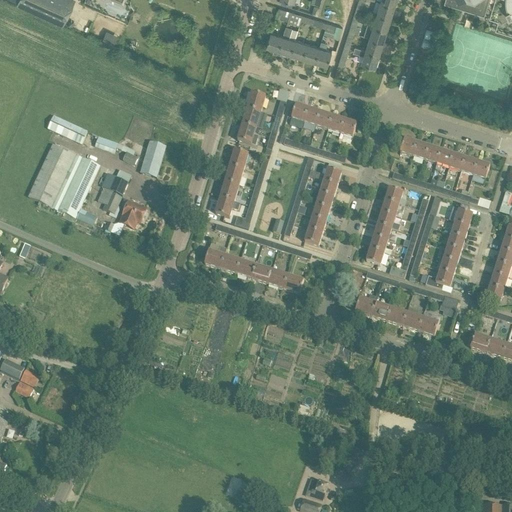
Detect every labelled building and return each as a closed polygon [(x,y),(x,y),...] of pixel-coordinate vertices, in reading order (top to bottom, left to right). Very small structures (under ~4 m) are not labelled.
[(19,0),(19,1),(63,21),(72,0),(19,0)] [(358,0),(345,44),(350,46),(364,0),(358,0)] [(445,0),(444,4),(484,16),(489,0),(445,0)] [(381,2),(377,14),(391,19),(395,6),(381,2)] [(278,8),(275,18),(283,20),(284,16),(286,10),(278,8)] [(284,16),(283,20),(287,21),(287,22),(299,26),(301,21),(303,16),(286,10),(284,16)] [(377,14),(373,26),(387,31),(391,19),(377,14)] [(303,16),(301,21),(335,32),(336,26),(303,16)] [(287,26),(284,36),(279,50),(291,54),(295,40),(299,30),(287,26)] [(335,32),(333,38),(339,39),(342,28),(336,26),(335,32)] [(373,26),(369,38),(383,43),(387,31),(373,26)] [(271,32),(266,46),(279,50),(284,36),(271,32)] [(115,40),(104,35),(101,41),(112,47),(115,40)] [(369,38),(366,51),(379,55),(383,43),(369,38)] [(295,40),(291,54),(303,58),(308,44),(295,40)] [(308,44),(303,58),(315,62),(320,48),(308,44)] [(345,44),(341,56),(346,58),(350,46),(345,44)] [(320,48),(315,62),(328,66),(332,52),(320,48)] [(353,49),(351,55),(363,59),(362,63),(375,67),(379,55),(366,51),(365,53),(353,49)] [(277,88),(275,99),(282,100),(284,89),(277,88)] [(252,94),(247,110),(261,114),(266,98),(252,94)] [(280,103),(266,150),(272,152),(286,105),(280,103)] [(296,106),(292,120),(304,124),(308,110),(296,106)] [(247,110),(242,126),(256,130),(261,114),(247,110)] [(308,110),(304,124),(316,128),(320,114),(308,110)] [(320,114),(316,128),(328,131),(333,118),(320,114)] [(54,117),(48,129),(82,145),(88,133),(54,117)] [(333,118),(328,131),(340,135),(345,121),(333,118)] [(345,121),(340,135),(353,139),(357,125),(345,121)] [(242,126),(237,142),(251,146),(256,130),(242,126)] [(99,138),(95,148),(114,155),(116,149),(118,145),(99,138)] [(284,145),(284,146),(344,165),(346,160),(286,140),(284,145)] [(405,141),(400,154),(413,158),(417,144),(405,141)] [(150,143),(141,174),(157,179),(166,148),(150,143)] [(417,144),(413,158),(425,162),(429,148),(417,144)] [(85,161),(53,146),(28,198),(76,221),(77,219),(74,218),(78,210),(80,211),(100,168),(85,161)] [(429,148),(425,162),(437,166),(441,152),(429,148)] [(235,152),(230,168),(244,172),(248,156),(235,152)] [(441,152),(437,166),(442,167),(449,170),(453,156),(441,152)] [(127,154),(123,161),(134,167),(138,160),(127,154)] [(453,156),(449,170),(461,173),(465,160),(453,156)] [(465,160),(461,173),(473,177),(477,163),(465,160)] [(263,161),(245,224),(250,226),(269,162),(263,161)] [(473,177),(485,181),(490,167),(477,163),(473,177)] [(307,164),(285,237),(290,239),(290,237),(298,239),(300,233),(292,230),(313,166),(307,164)] [(230,168),(225,184),(239,188),(244,172),(230,168)] [(328,170),(324,182),(338,186),(342,174),(328,170)] [(128,185),(132,177),(119,171),(115,179),(117,180),(128,185)] [(394,175),(392,180),(488,211),(491,203),(479,199),(479,202),(443,190),(445,184),(438,182),(438,183),(432,181),(430,186),(394,175)] [(123,198),(128,185),(117,180),(115,179),(108,176),(102,189),(123,198)] [(324,182),(320,194),(334,199),(338,186),(324,182)] [(225,184),(220,199),(234,204),(239,188),(225,184)] [(389,189),(386,201),(399,206),(403,194),(389,189)] [(111,194),(103,211),(110,214),(110,217),(117,220),(122,208),(118,207),(122,199),(111,194)] [(320,194),(316,207),(330,211),(334,199),(320,194)] [(394,269),(392,276),(404,280),(430,197),(420,194),(416,208),(420,209),(401,271),(394,269)] [(220,199),(216,215),(229,220),(234,204),(220,199)] [(126,208),(120,224),(134,230),(137,223),(140,225),(147,210),(124,200),(122,207),(126,208)] [(386,201),(382,214),(396,218),(398,211),(403,213),(404,208),(399,207),(399,206),(386,201)] [(433,205),(409,282),(414,283),(431,229),(434,221),(438,206),(433,205)] [(511,207),(507,206),(502,205),(499,213),(511,216),(511,207)] [(316,207),(313,219),(326,223),(330,211),(316,207)] [(78,210),(74,218),(77,219),(93,227),(97,219),(80,211),(78,210)] [(459,212),(455,224),(469,229),(473,216),(459,212)] [(382,214),(378,226),(392,230),(398,232),(402,220),(396,218),(382,214)] [(313,219),(309,231),(322,235),(326,223),(313,219)] [(277,222),(274,234),(280,236),(283,224),(277,222)] [(105,231),(111,234),(114,226),(108,224),(105,231)] [(455,224),(451,236),(465,241),(469,229),(455,224)] [(217,226),(215,232),(248,242),(245,250),(250,251),(255,247),(256,244),(311,261),(312,256),(217,226)] [(378,226),(374,238),(388,243),(392,230),(378,226)] [(309,231),(303,248),(316,252),(317,247),(319,248),(322,235),(309,231)] [(451,236),(447,249),(461,253),(465,241),(451,236)] [(374,238),(370,250),(390,257),(391,252),(385,250),(388,243),(374,238)] [(511,241),(505,240),(501,252),(511,255),(511,241)] [(209,252),(205,266),(221,271),(225,257),(224,257),(226,251),(220,249),(218,255),(209,252)] [(447,249),(444,261),(457,265),(461,253),(447,249)] [(370,250),(366,263),(380,267),(380,266),(386,268),(390,257),(370,250)] [(511,255),(501,252),(498,264),(511,268),(511,266),(511,255)] [(225,257),(221,271),(236,276),(241,262),(225,257)] [(444,261),(440,273),(454,277),(457,265),(444,261)] [(241,262),(236,276),(252,281),(257,267),(241,262)] [(498,264),(494,276),(508,280),(511,268),(498,264)] [(257,267),(252,281),(268,286),(272,272),(257,267)] [(272,272),(268,286),(284,291),(288,277),(272,272)] [(428,278),(426,287),(442,292),(443,287),(450,289),(454,277),(440,273),(437,281),(428,278)] [(366,279),(378,283),(389,286),(388,289),(397,292),(398,289),(429,299),(431,294),(368,274),(366,279)] [(494,276),(490,288),(504,292),(508,280),(494,276)] [(288,277),(284,291),(300,296),(304,282),(288,277)] [(490,288),(486,301),(500,305),(504,292),(490,288)] [(431,294),(429,299),(445,304),(444,306),(457,310),(460,303),(431,294)] [(360,299),(355,313),(371,318),(376,304),(360,299)] [(376,304),(371,318),(387,323),(391,309),(376,304)] [(511,319),(472,307),(469,315),(481,318),(482,316),(511,325),(511,319)] [(391,309),(387,323),(403,328),(407,314),(391,309)] [(407,314),(403,328),(419,333),(423,319),(407,314)] [(423,319),(419,333),(435,338),(439,324),(423,319)] [(475,336),(471,350),(487,355),(491,341),(475,336)] [(492,336),(491,341),(487,355),(502,360),(507,346),(500,344),(501,339),(492,336)] [(511,347),(507,346),(502,360),(511,362),(511,347)] [(6,361),(1,372),(19,381),(23,374),(25,370),(6,361)] [(24,375),(20,382),(35,389),(38,382),(41,378),(26,370),(24,375)] [(20,383),(15,392),(30,399),(34,390),(20,383)] [(295,420),(305,424),(310,409),(300,406),(295,420)] [(340,467),(335,474),(339,476),(339,477),(343,479),(347,481),(351,474),(340,467)] [(311,482),(306,497),(323,503),(328,487),(311,482)] [(240,489),(236,500),(252,506),(256,496),(240,489)] [(305,502),(301,511),(319,511),(321,507),(305,502)]
